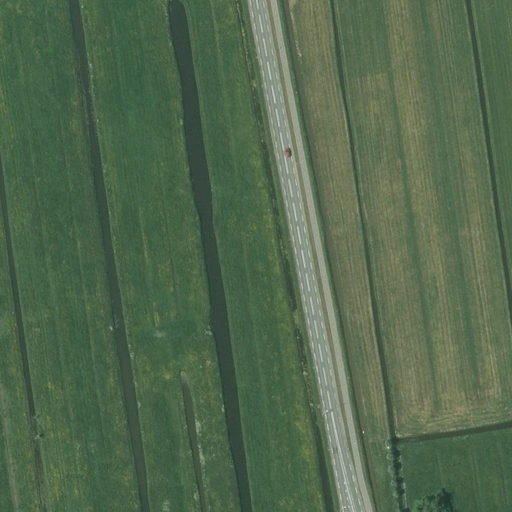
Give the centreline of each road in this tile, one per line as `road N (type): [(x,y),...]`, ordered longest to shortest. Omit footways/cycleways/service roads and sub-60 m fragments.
road 1 (secondary): [(350,511),(256,0)]
road 2 (track): [(0,84),(60,511)]
